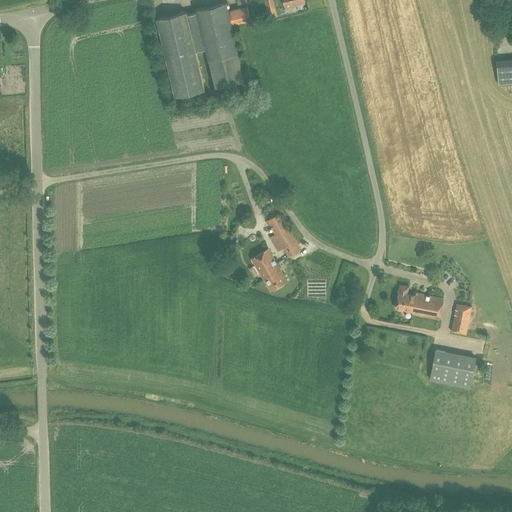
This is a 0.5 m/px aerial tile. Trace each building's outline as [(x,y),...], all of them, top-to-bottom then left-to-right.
[(264,0),(269,16),(277,14),(273,0),(264,0)] [(285,7),(286,13),(298,10),(296,4),(305,2),(304,0),(283,0),(285,7)] [(157,18),(175,95),(204,89),(195,51),(206,48),(215,86),(245,79),(232,25),(251,20),(248,6),(229,11),(227,2),(197,9),(197,12),(187,14),(186,12),(157,18)] [(511,58),(497,60),(499,85),(511,83),(511,58)] [(266,220),(288,257),(301,248),(280,212),(266,220)] [(251,258),(271,290),(287,280),(268,248),(251,258)] [(412,313),(439,318),(443,297),(416,292),(416,293),(408,292),(409,286),(400,285),(399,290),(395,308),(413,311),(412,313)] [(451,331),(466,334),(472,306),(457,303),(451,331)] [(429,379),(470,387),(476,356),(436,348),(429,379)]
